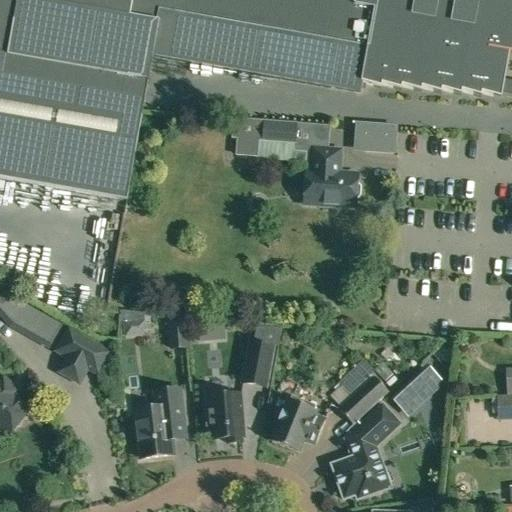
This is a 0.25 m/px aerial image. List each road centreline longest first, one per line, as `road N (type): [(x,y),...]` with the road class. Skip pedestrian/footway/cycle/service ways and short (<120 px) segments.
road 1 (unclassified): [(511,119),(152,96)]
road 2 (residential): [(102,511),(87,430),(23,338)]
road 3 (residential): [(196,481),(265,475),(296,489),(306,511)]
